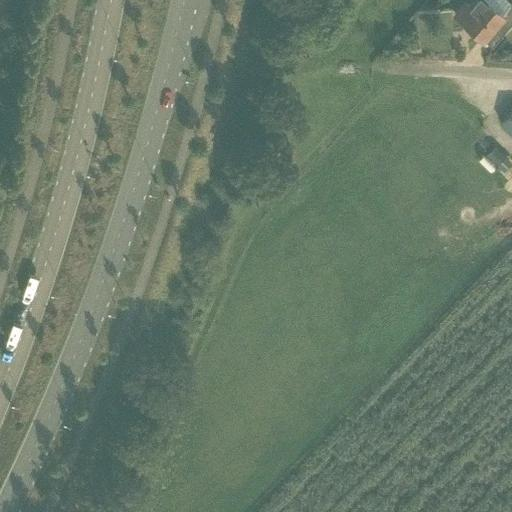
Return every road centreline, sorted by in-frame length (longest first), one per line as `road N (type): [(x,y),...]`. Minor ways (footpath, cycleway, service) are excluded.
road 1 (secondary): [(5,511),(129,224),(183,0)]
road 2 (secondary): [(109,0),(65,200),(0,392)]
road 3 (unclassified): [(511,73),(381,71)]
